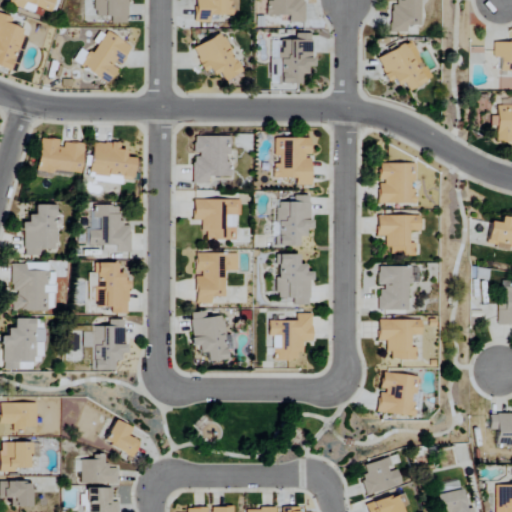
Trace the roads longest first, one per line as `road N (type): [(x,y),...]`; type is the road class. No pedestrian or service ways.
road 1 (residential): [(165,387),(319,390),(338,372),(344,0)]
road 2 (residential): [(0,94),(67,110),(343,110),(383,117),(511,179)]
road 3 (residential): [(165,387),(157,370),(159,0)]
road 4 (residential): [(151,511),(158,483),(172,476),(296,476),(322,484)]
